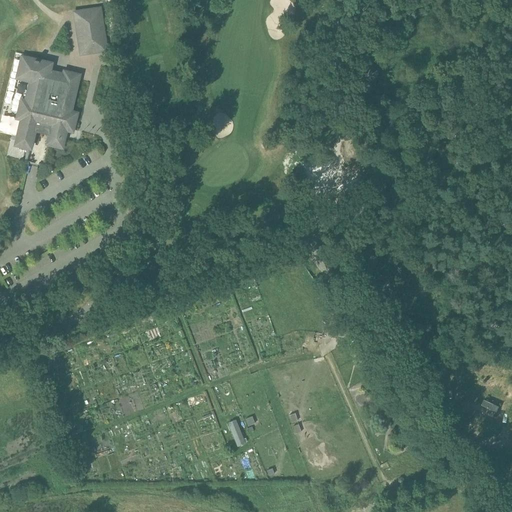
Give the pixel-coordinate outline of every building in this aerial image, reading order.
[(85,53),(102,50),(101,44),(106,44),(100,9),(79,13),(85,53)] [(35,61),(26,59),(25,60),(23,60),(19,76),(22,76),(21,78),(34,81),(33,85),(30,84),(26,100),(29,101),(28,104),(25,103),(21,117),(22,118),(16,143),(31,147),(35,131),(49,135),(47,142),(62,146),(67,128),(71,129),(71,127),(72,127),(74,117),(73,117),(74,115),(70,114),(75,91),(76,91),(78,83),(77,83),(78,79),(63,76),(63,79),(48,76),(51,64),(39,62),(39,61),(35,60),(35,61)] [(368,379),(370,378),(377,373),(367,359),(359,365),(368,379)] [(392,412),(400,407),(377,373),(370,378),(392,412)] [(483,415),(504,426),(511,414),(489,402),(483,415)] [(237,446),(245,443),(235,420),(228,423),(237,446)] [(480,449),(502,461),(509,448),(487,437),(480,449)]
